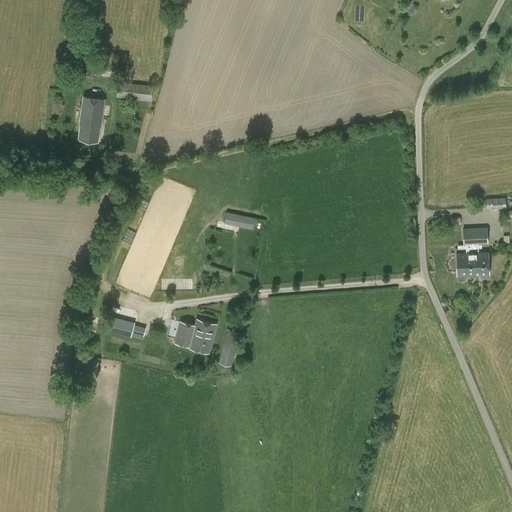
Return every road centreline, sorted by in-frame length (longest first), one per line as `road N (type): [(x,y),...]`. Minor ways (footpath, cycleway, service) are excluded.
road 1 (unclassified): [(511,474),(422,269),(418,108),(431,75),(481,38),(501,0)]
road 2 (track): [(418,108),(133,172),(88,172)]
road 3 (unknown): [(422,269),(155,307),(120,295)]
